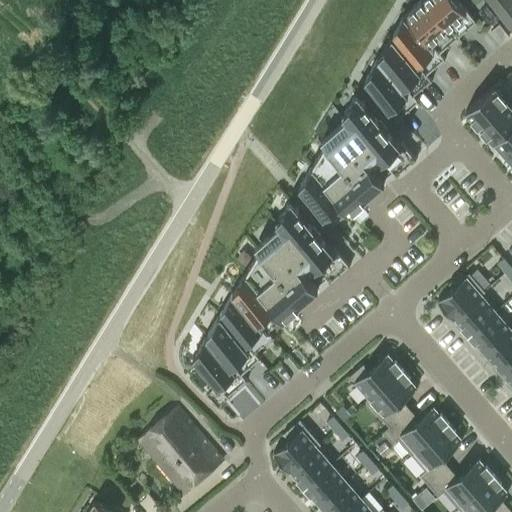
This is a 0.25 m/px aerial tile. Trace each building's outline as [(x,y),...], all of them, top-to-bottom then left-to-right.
[(425,0),(419,0),(405,12),(439,52),(448,45),(449,45),(449,44),(456,37),(457,38),(457,37),(425,0)] [(457,0),(425,0),(457,37),(458,37),(457,36),(466,29),(466,30),(467,29),(467,28),(474,22),(475,22),(476,21),(466,10),(457,0)] [(511,0),(500,0),(493,6),(510,28),(511,26),(511,0)] [(404,14),(392,33),(426,73),(434,66),(435,67),(436,66),(436,65),(443,59),(444,59),(445,58),(439,52),(405,12),(404,14)] [(499,23),(491,30),(498,39),(501,42),(509,35),(506,32),(499,23)] [(392,33),(379,55),(413,95),(421,88),(422,88),(423,87),(422,87),(430,80),(431,81),(432,80),(426,73),(392,33)] [(379,55),(364,78),(372,87),(381,98),(389,106),(399,118),(400,117),(400,116),(408,109),(408,110),(410,109),(409,108),(417,101),(417,102),(418,101),(413,95),(379,55)] [(511,92),(501,79),(465,110),(480,126),(511,97),(511,92)] [(416,160),(357,90),(342,114),(345,118),(322,139),(325,142),(312,163),(351,207),(358,201),(359,203),(360,202),(359,200),(369,192),(370,193),(371,192),(370,191),(376,186),(377,187),(378,186),(377,185),(383,180),(384,181),(385,180),(383,177),(391,170),(396,177),(398,176),(396,174),(405,167),(406,169),(407,168),(406,166),(414,159),(415,161),(416,160)] [(511,97),(480,126),(493,142),(494,141),(511,125),(511,97)] [(511,125),(494,141),(507,156),(511,152),(511,125)] [(312,163),(299,185),(323,214),(333,225),(334,224),(342,216),(343,217),(344,216),(344,215),(351,209),(351,210),(352,209),(312,163)] [(339,273),(348,266),(349,267),(350,267),(290,197),(276,221),(279,225),(255,245),(259,249),(246,269),(286,316),(286,315),(285,314),(292,308),(293,309),(294,308),(293,307),(302,299),(303,300),(304,299),(303,298),(309,293),(310,294),(312,293),(310,292),(316,286),(318,288),(319,287),(316,284),(324,277),(330,284),(331,283),(330,281),(338,274),(340,276),(341,275),(339,273)] [(511,267),(503,257),(497,262),(505,272),(511,267)] [(246,269),(232,292),(265,332),(268,330),(276,323),(276,324),(277,323),(277,322),(284,316),(285,316),(286,316),(246,269)] [(453,316),(480,293),(481,294),(485,291),(469,272),(465,275),(462,272),(463,271),(462,271),(448,283),(449,284),(450,283),(452,286),(437,299),(453,318),(454,317),(453,316)] [(232,292),(220,312),(254,352),(263,344),(263,345),(264,344),(264,343),(271,337),(272,337),(273,337),(268,330),(265,332),(232,292)] [(468,333),(495,310),(481,294),(480,293),(453,316),(454,317),(468,333)] [(510,327),(495,310),(468,333),(483,351),(510,327)] [(220,312),(206,335),(240,374),(241,373),(249,366),(250,367),(251,366),(251,365),(258,358),(259,359),(260,358),(254,352),(220,312)] [(498,368),(511,356),(511,324),(510,327),(483,351),(498,368)] [(206,335),(193,356),(217,385),(227,396),(228,395),(236,387),(237,388),(238,387),(237,386),(245,380),(246,380),(247,379),(241,373),(240,374),(206,335)] [(363,363),(348,376),(349,377),(350,376),(368,397),(364,400),(365,401),(366,400),(402,369),(395,360),(394,361),(386,352),(367,369),(363,364),(364,364),(363,363)] [(511,356),(498,368),(511,384),(511,356)] [(366,400),(365,401),(380,419),(381,418),(388,426),(386,428),(382,431),(383,432),(386,429),(409,409),(401,400),(416,387),(409,378),(410,377),(402,369),(366,400)] [(183,492),(222,459),(177,405),(138,438),(141,441),(183,492)] [(336,410),(344,419),(350,414),(342,405),(336,410)] [(411,453),(448,421),(440,413),(439,413),(432,405),(417,418),(409,409),(383,432),(391,442),(397,437),(411,453)] [(326,421),(334,430),(340,425),(332,415),(326,421)] [(289,470),(320,443),(299,419),(282,433),(287,439),(272,452),(289,470)] [(455,430),(448,421),(411,453),(425,469),(419,474),(428,484),(448,467),(441,458),(462,439),(454,431),(455,430)] [(349,434),(340,425),(334,430),(342,439),(349,434)] [(134,434),(126,440),(133,448),(141,441),(138,438),(134,434)] [(304,486),(331,463),(317,447),(321,443),(320,443),(289,470),(289,471),(290,470),(304,486)] [(356,455),(364,464),(370,459),(362,450),(356,455)] [(457,506),(494,474),(486,465),(485,466),(477,457),(456,476),(448,467),(428,484),(437,494),(442,489),(457,506)] [(379,468),(370,459),(364,464),(372,474),(379,468)] [(346,480),(331,463),(304,486),(319,504),(346,480)] [(501,482),(494,474),(457,506),(462,511),(502,511),(508,508),(500,499),(508,492),(500,483),(501,482)] [(326,511),(344,511),(361,497),(346,480),(319,504),(326,511)] [(386,489),(394,499),(400,493),(392,484),(386,489)] [(426,484),(412,496),(422,507),(436,496),(426,484)] [(408,503),(400,493),(394,499),(402,508),(408,503)] [(379,511),(383,508),(383,507),(377,511),(373,511),(361,497),(344,511),(379,511)] [(112,511),(95,500),(87,511),(112,511)]
